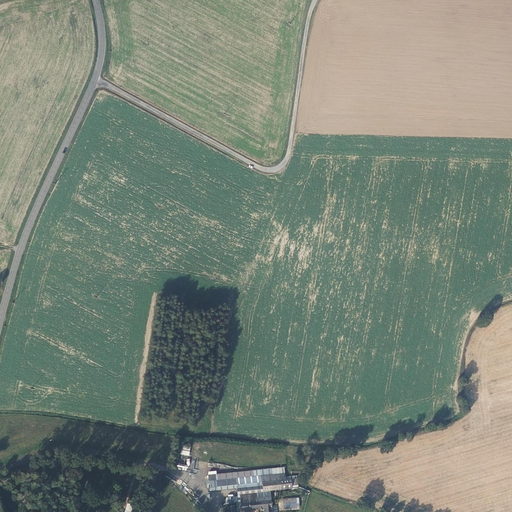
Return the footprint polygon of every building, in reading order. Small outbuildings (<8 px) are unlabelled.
[(296,473),(295,467),(216,476),(216,480),(216,482),(237,479),(260,476),(296,473)] [(297,488),(296,482),(296,473),(260,476),(261,485),(262,491),(297,488)] [(261,485),(260,476),(237,479),(237,488),(261,485)] [(237,488),(237,479),(216,482),(217,490),(237,488)] [(262,492),(262,491),(261,485),(237,488),(238,495),(240,495),(262,492)] [(269,492),(262,492),(240,495),(241,502),(257,501),(270,499),(269,492)] [(280,510),(299,510),(299,498),(280,498),(280,510)] [(271,511),(270,499),(257,501),(258,510),(263,510),(263,511),(271,511)] [(258,510),(257,501),(241,502),(237,503),(238,511),(258,510)] [(127,503),(124,511),(131,511),(134,505),(127,503)]
